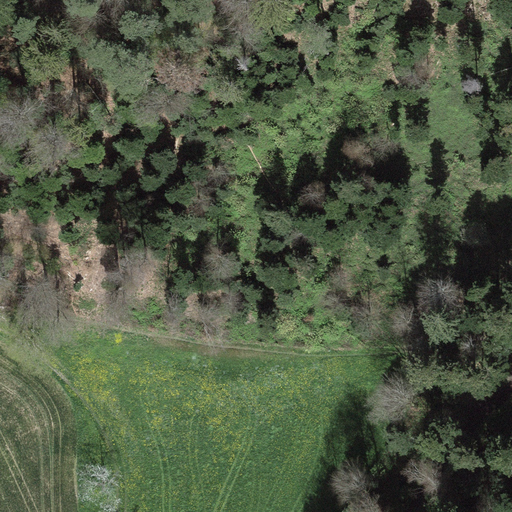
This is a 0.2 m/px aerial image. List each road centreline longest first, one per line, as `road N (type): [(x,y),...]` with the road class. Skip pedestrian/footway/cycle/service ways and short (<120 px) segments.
road 1 (track): [(0,316),(234,361),(438,349),(511,335)]
road 2 (track): [(0,333),(64,380),(107,430),(116,511)]
